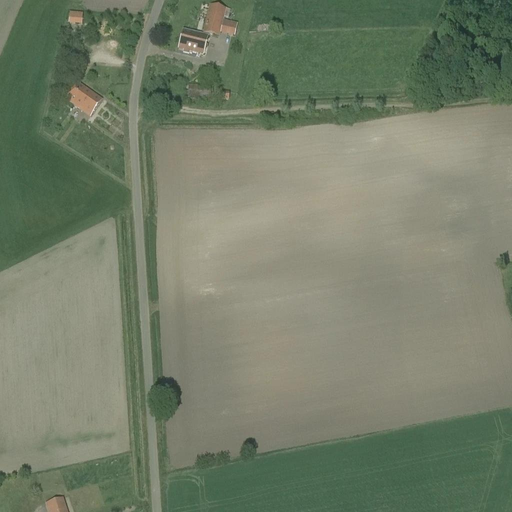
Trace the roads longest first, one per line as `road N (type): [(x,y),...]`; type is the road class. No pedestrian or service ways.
road 1 (unclassified): [(156,511),(132,139),(135,89),(158,0)]
road 2 (track): [(511,97),(133,111)]
